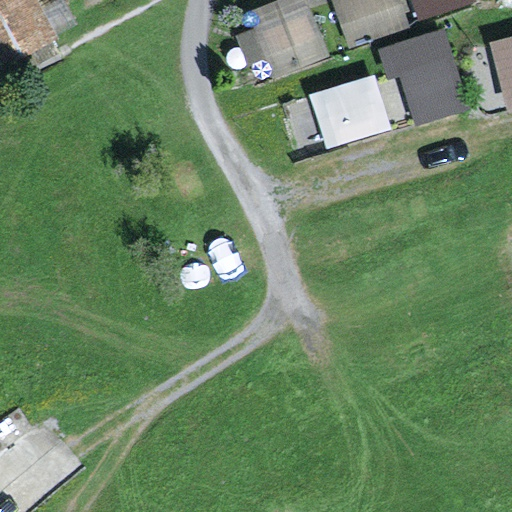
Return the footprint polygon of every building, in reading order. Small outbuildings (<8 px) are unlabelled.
[(0,0),(0,80),(53,51),(31,11),(48,2),(46,0),(0,0)] [(311,0),(254,0),(251,1),(276,70),(330,51),(311,0)] [(334,0),(342,28),(444,0),(334,0)] [(466,103),(450,23),(383,37),(399,117),(466,103)] [(507,106),(511,104),(511,28),(489,35),(507,106)] [(374,65),(311,85),(329,141),(392,121),(374,65)]
